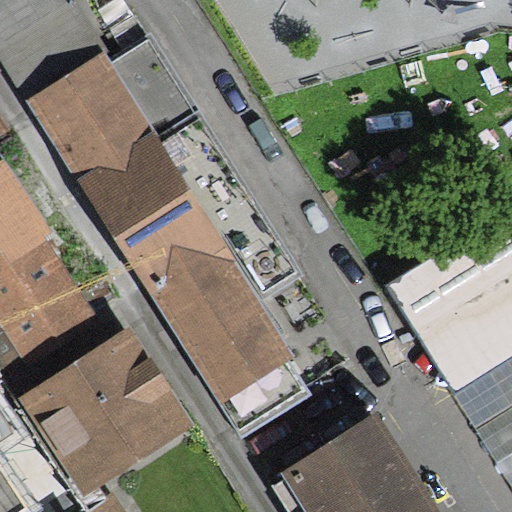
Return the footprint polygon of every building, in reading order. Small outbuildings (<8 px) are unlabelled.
[(0,0),(0,62),(16,88),(98,36),(106,31),(113,26),(95,0),(0,0)] [(299,277),(130,15),(113,26),(106,31),(120,52),(112,57),(98,36),(16,88),(240,433),(301,393),(283,365),(294,359),(258,304),(299,277)] [(0,133),(10,127),(0,112),(0,133)] [(44,353),(96,318),(50,250),(61,242),(4,159),(0,161),(0,371),(5,379),(44,353)] [(384,286),(416,335),(511,273),(511,220),(505,209),(384,286)] [(511,273),(416,335),(511,485),(511,273)] [(0,511),(119,511),(104,489),(194,428),(128,330),(59,376),(20,402),(5,379),(0,371),(0,511)] [(59,376),(44,353),(5,379),(20,402),(59,376)] [(439,511),(375,416),(282,477),(305,511),(439,511)]
